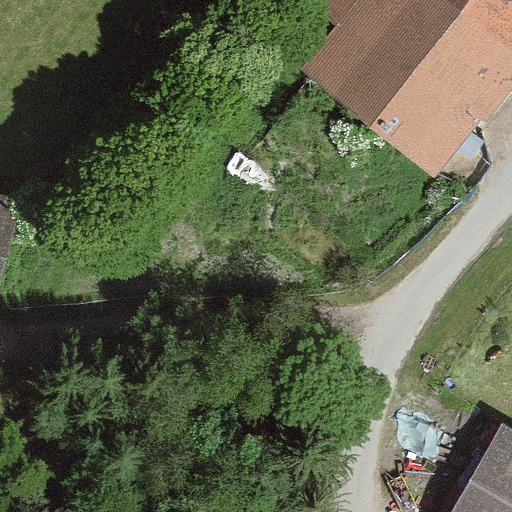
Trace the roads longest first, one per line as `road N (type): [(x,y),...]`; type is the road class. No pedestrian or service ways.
road 1 (track): [(0,340),(415,304)]
road 2 (unclassified): [(511,187),(368,366),(339,511)]
